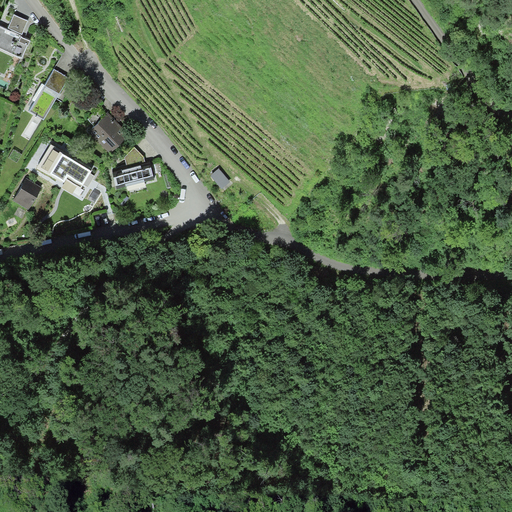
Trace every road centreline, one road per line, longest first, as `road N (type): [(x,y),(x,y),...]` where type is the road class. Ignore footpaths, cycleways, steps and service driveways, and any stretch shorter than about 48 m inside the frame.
road 1 (residential): [(0,253),(178,215),(194,197),(187,175),(30,0)]
road 2 (track): [(74,323),(55,431),(15,511)]
road 3 (track): [(194,197),(189,219),(139,252),(74,323)]
road 4 (track): [(74,323),(0,428)]
